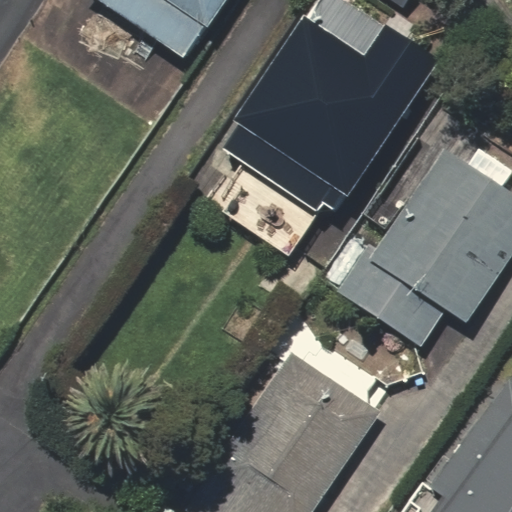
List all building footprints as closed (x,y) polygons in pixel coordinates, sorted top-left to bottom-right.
[(224,0),(81,0),(177,67),(224,0)] [(319,210),(330,217),(425,62),(322,0),(300,0),(219,134),(224,137),(207,166),(236,183),(209,228),(282,272),(319,210)] [(436,318),(457,332),(511,249),(511,195),(501,188),(511,173),(471,146),(455,171),(428,153),(364,248),(361,245),(327,295),(412,353),(436,318)] [(177,511),(306,511),(370,419),(283,359),(177,511)] [(423,503),(417,511),(511,511),(511,394),(497,384),(417,499),(423,503)]
